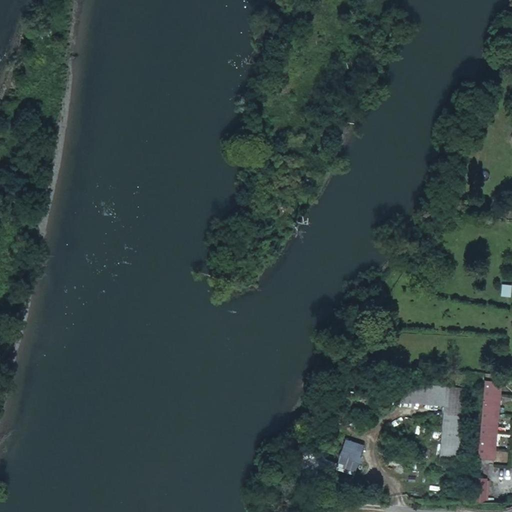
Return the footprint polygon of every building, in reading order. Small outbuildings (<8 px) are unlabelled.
[(509,296),(510,286),(501,285),(501,296),(509,296)] [(390,375),(388,395),(442,400),(437,452),(455,454),(462,383),(390,375)] [(495,376),(480,375),(481,458),(495,458),(495,376)] [(343,440),(337,472),(356,474),(361,442),(343,440)] [(296,466),(320,478),(329,461),(304,449),(296,466)] [(481,474),(481,499),(491,498),(490,474),(481,474)]
